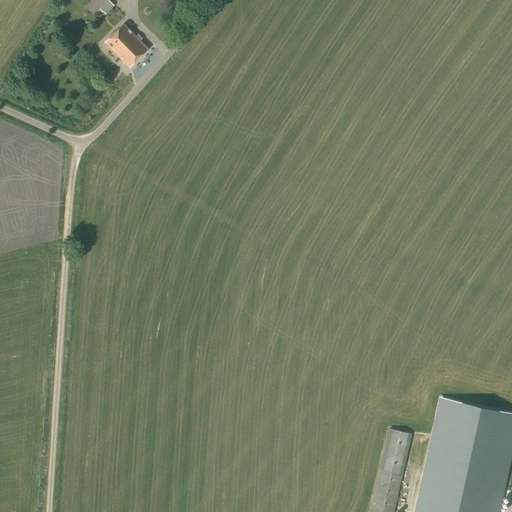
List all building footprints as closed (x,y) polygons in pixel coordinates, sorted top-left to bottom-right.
[(91,0),(85,7),(93,14),(107,0),(91,0)] [(106,14),(114,6),(108,1),(100,9),(106,14)] [(129,67),(147,49),(123,24),(104,43),(129,67)] [(104,94),(113,88),(110,83),(101,89),(104,94)] [(511,416),(444,400),(416,511),(496,511),(511,446),(511,416)] [(393,511),(402,475),(412,434),(389,428),(379,469),(369,511),(393,511)]
